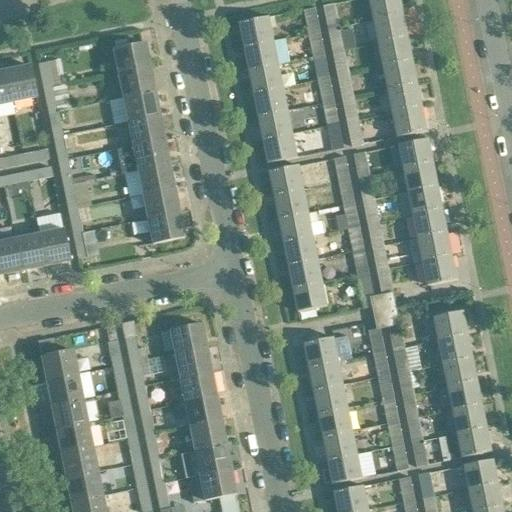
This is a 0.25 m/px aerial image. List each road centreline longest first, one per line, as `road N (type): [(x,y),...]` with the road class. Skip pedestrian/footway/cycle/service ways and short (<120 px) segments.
road 1 (residential): [(232,270),(176,0)]
road 2 (residential): [(281,511),(232,270)]
road 3 (residential): [(0,318),(232,270)]
road 4 (residential): [(511,127),(485,0)]
